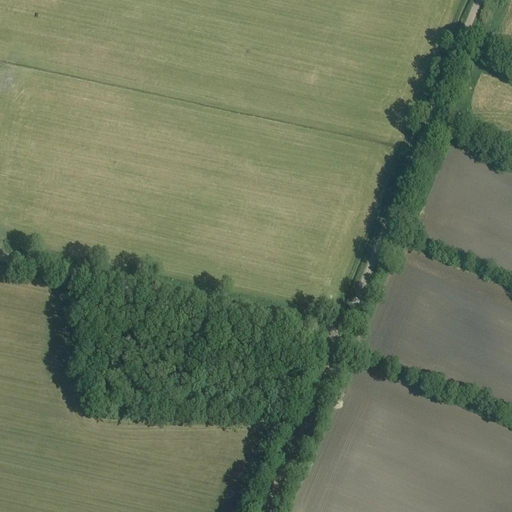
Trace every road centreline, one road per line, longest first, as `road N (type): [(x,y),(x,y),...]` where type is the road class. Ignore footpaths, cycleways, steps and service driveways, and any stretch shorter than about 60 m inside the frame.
road 1 (track): [(479,0),(342,333)]
road 2 (track): [(0,256),(342,333)]
road 3 (track): [(342,333),(268,511)]
